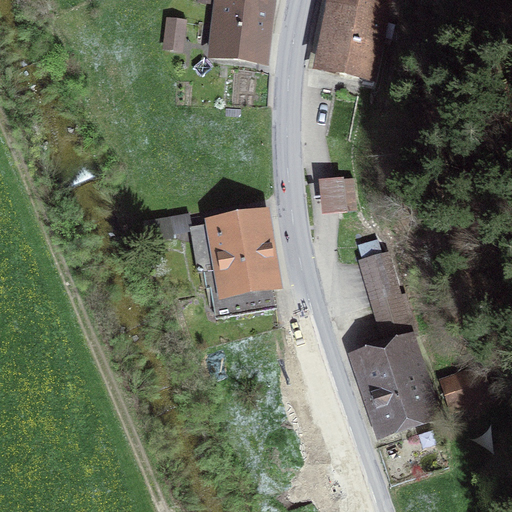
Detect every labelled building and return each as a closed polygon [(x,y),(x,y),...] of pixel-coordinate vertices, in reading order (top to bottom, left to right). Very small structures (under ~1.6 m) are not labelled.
[(272,14),(273,0),(199,0),(199,2),(217,4),(217,6),(223,7),(216,54),(259,60),(266,13),(272,14)] [(368,76),(381,6),(381,0),(336,0),(324,68),(368,76)] [(169,23),(167,48),(180,50),(182,24),(169,23)] [(352,178),(339,179),(341,211),(355,210),(352,178)] [(217,322),(277,312),(261,218),(217,226),(219,239),(193,243),(199,273),(209,272),(217,322)] [(386,255),(361,262),(373,302),(397,295),(386,255)] [(385,346),(360,354),(385,430),(428,415),(403,340),(409,337),(397,295),(373,302),(385,346)] [(444,385),(451,408),(490,395),(482,372),(444,385)]
